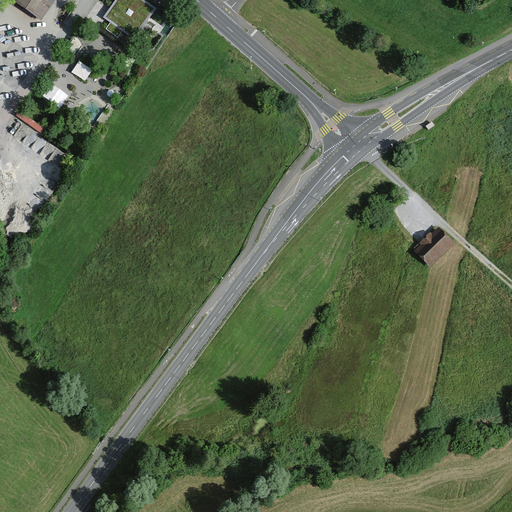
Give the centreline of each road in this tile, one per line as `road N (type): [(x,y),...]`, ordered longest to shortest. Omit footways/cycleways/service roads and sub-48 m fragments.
road 1 (secondary): [(72,511),(295,210),(355,150)]
road 2 (tertiary): [(196,0),(355,150)]
road 3 (track): [(372,156),(511,281)]
road 4 (secondary): [(355,150),(430,95),(511,50)]
road 5 (unknown): [(2,31),(18,191)]
